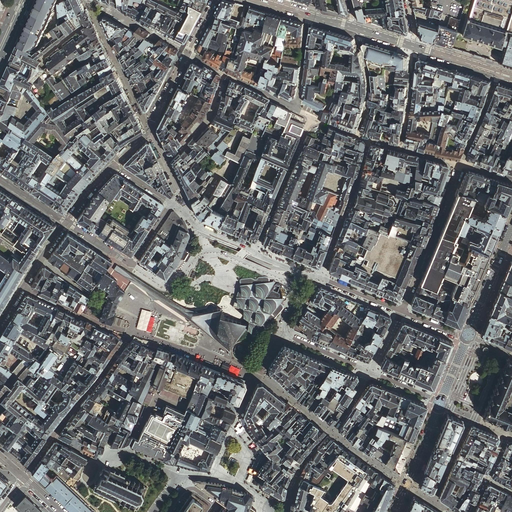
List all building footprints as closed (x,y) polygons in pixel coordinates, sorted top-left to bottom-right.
[(21,36),(17,44),(27,48),(27,49),(25,53),(29,54),(32,55),(34,51),(38,49),(40,47),(58,6),(60,0),(36,0),(35,5),(32,11),(30,15),(28,20),(26,25),(24,28),(21,36)] [(81,0),(68,0),(67,1),(71,9),(82,2),(82,1),(81,0)] [(124,0),(122,0),(121,10),(121,11),(125,12),(129,14),(132,7),(127,6),(128,1),(124,0)] [(141,0),(141,2),(147,5),(150,7),(155,9),(157,10),(163,13),(166,15),(172,17),(172,16),(175,11),(157,2),(156,3),(147,0),(141,0)] [(181,5),(180,9),(187,13),(189,5),(190,2),(188,1),(185,0),(178,0),(177,4),(181,5)] [(190,2),(189,5),(200,10),(205,0),(188,0),(188,1),(190,2)] [(228,0),(222,0),(216,13),(232,18),(236,2),(228,0)] [(335,0),(337,13),(345,15),(346,13),(341,0),(309,0),(309,4),(326,9),(324,0),(335,0)] [(351,0),(354,9),(364,6),(362,0),(351,0)] [(403,10),(401,0),(384,0),(386,7),(385,7),(386,10),(389,10),(390,14),(404,14),(403,10)] [(504,46),(499,62),(511,66),(511,0),(473,0),(468,19),(467,18),(461,35),(501,47),(502,45),(504,46)] [(84,6),(82,2),(71,9),(72,13),(74,16),(77,14),(86,9),(84,6)] [(136,18),(138,19),(147,5),(141,2),(138,7),(138,9),(134,17),(136,18)] [(60,15),(67,11),(63,3),(58,6),(58,8),(59,11),(60,15)] [(148,25),(157,10),(155,9),(150,17),(146,15),(150,7),(147,5),(138,19),(143,22),(148,25)] [(189,32),(200,10),(189,5),(187,13),(188,13),(187,15),(183,22),(179,29),(185,32),(185,30),(189,32)] [(241,23),(247,25),(247,22),(251,7),(245,5),(241,23)] [(440,17),(442,13),(442,11),(430,6),(421,6),(412,5),(413,10),(440,17)] [(131,15),(134,17),(138,9),(133,6),(132,7),(129,14),(131,15)] [(364,6),(354,9),(354,12),(356,19),(361,20),(365,21),(365,16),(365,8),(364,6)] [(155,9),(150,7),(146,15),(150,17),(155,9)] [(261,10),(251,7),(247,22),(255,24),(257,15),(260,16),(259,22),(266,24),(268,18),(270,13),(261,10)] [(381,16),(382,27),(388,28),(386,15),(386,10),(385,7),(365,8),(365,16),(381,16)] [(87,8),(86,9),(77,14),(74,16),(79,26),(82,24),(79,18),(89,13),(88,11),(87,8)] [(180,20),(183,22),(187,15),(186,15),(175,9),(175,11),(172,16),(180,20)] [(168,24),(172,17),(166,15),(164,19),(160,17),(163,13),(157,10),(148,25),(157,29),(163,33),(168,24)] [(68,12),(67,11),(60,15),(62,24),(68,20),(70,18),(68,12)] [(79,18),(82,24),(92,19),(91,18),(89,14),(89,13),(79,18)] [(214,17),(210,25),(221,29),(228,31),(229,26),(232,27),(233,26),(237,28),(238,27),(245,29),(247,25),(241,23),(239,22),(239,20),(232,18),(216,13),(214,17)] [(228,64),(226,70),(242,77),(243,74),(245,70),(247,64),(257,67),(257,66),(261,67),(261,69),(266,70),(267,65),(268,59),(278,61),(279,61),(279,56),(283,57),(283,56),(284,50),(278,49),(279,45),(277,44),(275,43),(280,21),(279,21),(281,16),(270,13),(268,18),(266,24),(259,22),(258,24),(255,24),(247,22),(247,25),(245,29),(238,27),(237,28),(233,26),(232,27),(230,32),(227,43),(229,44),(227,50),(227,51),(226,55),(232,57),(228,64)] [(405,34),(407,32),(404,14),(390,14),(386,15),(388,28),(400,32),(405,34)] [(112,38),(126,26),(106,15),(105,16),(104,16),(103,16),(103,17),(103,18),(103,19),(110,35),(112,38)] [(460,18),(450,15),(446,27),(438,24),(437,27),(432,42),(442,45),(451,48),(460,18)] [(173,39),(173,38),(177,33),(173,31),(174,29),(175,29),(177,25),(174,24),(175,21),(178,22),(180,20),(172,16),(172,17),(168,24),(173,26),(167,36),(168,36),(170,38),(173,39)] [(365,16),(365,21),(374,24),(382,27),(381,16),(365,16)] [(279,35),(277,44),(279,45),(278,49),(284,50),(285,45),(286,41),(287,42),(288,39),(287,38),(288,33),(293,34),(297,34),(303,34),(304,23),(294,20),(283,17),(279,35)] [(68,20),(62,24),(63,26),(66,30),(69,34),(75,29),(68,20)] [(419,38),(432,42),(437,27),(416,21),(419,38)] [(45,70),(34,84),(33,87),(37,88),(38,87),(39,89),(40,88),(41,89),(42,89),(43,88),(43,87),(47,83),(45,82),(47,80),(62,99),(62,100),(71,94),(62,81),(59,83),(53,76),(57,73),(61,77),(66,73),(64,71),(67,69),(65,66),(79,57),(83,54),(81,49),(79,47),(88,42),(95,38),(99,36),(99,34),(98,32),(96,28),(94,24),(93,23),(86,26),(84,27),(83,27),(82,28),(84,32),(79,36),(77,33),(76,33),(75,33),(71,36),(66,39),(62,43),(64,46),(59,49),(57,47),(49,53),(45,56),(46,56),(45,57),(46,58),(45,58),(48,62),(48,63),(49,64),(45,68),(44,69),(45,70)] [(63,26),(62,24),(60,23),(52,29),(56,36),(63,32),(60,28),(63,26)] [(173,26),(168,24),(163,33),(165,35),(167,36),(173,26)] [(202,40),(201,42),(209,46),(209,45),(212,39),(211,39),(212,38),(218,40),(221,29),(210,25),(207,31),(202,40)] [(308,46),(320,48),(326,49),(326,47),(328,39),(329,31),(320,28),(311,25),(308,46)] [(130,29),(126,26),(112,38),(113,40),(114,43),(115,44),(123,37),(125,39),(130,29)] [(146,39),(147,38),(151,34),(145,30),(139,27),(135,32),(133,34),(135,37),(137,40),(138,40),(141,37),(142,38),(143,37),(143,38),(144,37),(146,39)] [(133,34),(135,32),(132,30),(130,29),(125,39),(126,41),(127,42),(129,41),(130,43),(135,37),(133,34)] [(177,33),(173,38),(175,39),(180,42),(181,43),(184,42),(187,37),(189,32),(185,30),(185,32),(179,29),(177,33)] [(212,39),(209,45),(213,47),(221,50),(225,51),(227,43),(230,32),(228,31),(221,29),(218,40),(212,38),(211,39),(212,39)] [(55,44),(69,34),(66,30),(63,32),(56,36),(52,39),(55,44)] [(337,34),(329,31),(328,39),(335,40),(341,41),(347,42),(355,42),(354,39),(341,35),(337,34)] [(286,41),(285,45),(302,46),(303,34),(297,34),(296,39),(292,38),(293,34),(288,33),(287,38),(288,39),(287,42),(286,41)] [(101,39),(99,36),(95,38),(88,42),(79,47),(81,49),(91,43),(93,48),(102,42),(101,39)] [(118,54),(119,53),(128,45),(130,43),(129,41),(127,42),(126,41),(124,43),(125,44),(124,45),(122,43),(124,41),(124,40),(125,39),(123,37),(115,44),(113,46),(115,48),(117,52),(118,54)] [(140,42),(138,40),(137,40),(135,37),(130,43),(128,45),(119,53),(120,55),(121,57),(129,51),(128,50),(129,49),(130,50),(140,42)] [(155,46),(157,43),(152,41),(147,38),(146,39),(141,44),(140,46),(147,51),(150,53),(150,52),(155,46)] [(32,55),(39,58),(55,44),(52,39),(40,47),(38,49),(34,51),(32,55)] [(159,49),(164,42),(163,41),(160,39),(157,43),(155,46),(157,47),(152,53),(154,55),(156,53),(159,49)] [(335,40),(328,39),(326,47),(334,48),(335,40)] [(356,46),(355,42),(347,42),(341,41),(340,49),(352,51),(357,51),(356,46)] [(95,52),(104,47),(104,45),(102,42),(93,48),(94,49),(95,52)] [(122,61),(124,63),(133,55),(136,58),(145,51),(146,52),(147,51),(140,46),(141,44),(140,42),(130,50),(129,51),(121,57),(122,61)] [(167,43),(164,42),(159,49),(162,52),(159,55),(156,53),(154,55),(152,57),(157,61),(160,58),(169,44),(167,43)] [(198,52),(205,55),(207,50),(209,46),(201,42),(197,49),(198,52)] [(363,44),(367,60),(380,64),(381,63),(384,64),(385,64),(386,62),(394,63),(394,62),(398,63),(398,67),(405,67),(405,72),(408,72),(408,56),(387,49),(377,46),(365,42),(363,44)] [(93,48),(91,43),(81,49),(83,54),(93,48)] [(27,48),(17,44),(17,46),(15,49),(14,51),(24,55),(25,53),(27,49),(27,48)] [(172,46),(169,44),(160,58),(164,61),(167,57),(165,55),(167,52),(169,54),(173,47),(172,46)] [(320,48),(308,46),(307,55),(318,56),(319,53),(315,53),(316,50),(319,50),(320,48)] [(164,61),(172,66),(177,56),(176,54),(178,50),(175,48),(173,47),(169,54),(167,57),(164,61)] [(326,47),(326,49),(325,54),(324,59),(324,64),(340,67),(349,68),(349,64),(347,64),(347,63),(337,61),(337,62),(332,61),(334,48),(326,47)] [(89,57),(95,52),(94,49),(93,48),(83,54),(79,57),(82,61),(89,57)] [(96,58),(107,51),(106,50),(105,48),(96,54),(94,56),(96,58)] [(340,49),(334,48),(332,61),(337,62),(337,61),(347,63),(347,64),(349,64),(349,68),(351,69),(352,51),(340,49)] [(207,50),(205,55),(203,57),(205,58),(209,61),(210,62),(214,55),(218,56),(219,54),(217,53),(212,49),(211,52),(207,50)] [(214,55),(210,62),(216,65),(221,67),(223,62),(228,64),(232,57),(226,55),(227,51),(225,51),(221,50),(220,52),(218,51),(217,53),(219,54),(218,56),(214,55)] [(25,53),(24,55),(14,51),(12,57),(2,80),(0,83),(8,87),(11,88),(22,93),(30,82),(34,84),(45,70),(44,69),(43,68),(39,65),(42,60),(39,58),(32,55),(29,54),(25,53)] [(107,53),(107,51),(96,58),(97,61),(100,59),(108,54),(107,53)] [(140,58),(141,59),(142,60),(150,53),(147,51),(146,52),(145,51),(136,58),(137,60),(140,58)] [(351,69),(364,70),(361,57),(360,51),(357,51),(352,51),(351,69)] [(146,63),(152,57),(154,55),(152,53),(150,52),(150,53),(142,60),(146,63)] [(324,59),(325,54),(321,54),(319,54),(319,53),(318,56),(307,55),(306,62),(316,63),(316,58),(322,59),(324,59)] [(125,67),(127,69),(137,60),(136,58),(133,55),(124,63),(125,67)] [(110,60),(108,56),(101,61),(98,63),(101,67),(102,66),(110,60)] [(283,56),(283,57),(282,62),(281,63),(299,66),(300,58),(283,56)] [(136,84),(156,71),(152,67),(157,61),(152,57),(146,63),(141,68),(131,77),(133,81),(135,84),(136,84)] [(137,60),(127,69),(128,71),(129,73),(138,64),(137,62),(141,59),(140,58),(137,60)] [(162,77),(165,79),(169,71),(172,66),(164,61),(160,58),(157,61),(152,67),(156,71),(160,75),(158,77),(160,80),(162,77)] [(265,72),(261,83),(265,85),(268,86),(269,84),(271,77),(274,77),(274,76),(275,74),(276,70),(278,64),(278,61),(268,59),(267,65),(272,66),(270,70),(269,70),(268,72),(269,73),(265,72)] [(425,71),(428,61),(420,59),(417,60),(417,65),(417,70),(425,71)] [(104,69),(112,64),(111,62),(110,60),(102,66),(104,69)] [(378,74),(384,74),(385,69),(384,64),(381,63),(380,64),(367,60),(368,64),(371,74),(378,74)] [(437,75),(441,65),(433,63),(428,61),(425,71),(437,75)] [(81,71),(83,73),(94,66),(91,62),(79,69),(81,71)] [(190,63),(185,74),(192,78),(194,74),(197,75),(202,68),(196,64),(193,62),(190,63)] [(85,75),(89,79),(94,76),(93,74),(93,72),(101,67),(98,63),(94,66),(83,73),(85,75)] [(100,72),(103,77),(109,74),(107,70),(114,66),(113,65),(112,63),(112,64),(104,69),(100,72)] [(300,66),(299,66),(281,63),(281,64),(280,70),(287,71),(287,76),(288,76),(287,78),(292,79),(291,82),(293,82),(294,80),(298,81),(300,66)] [(130,75),(131,77),(141,68),(138,64),(129,73),(130,75)] [(340,67),(324,64),(321,64),(321,66),(320,73),(325,73),(326,68),(333,70),(332,75),(338,77),(340,67)] [(204,65),(202,68),(197,75),(195,79),(196,79),(202,82),(204,83),(206,79),(203,78),(199,76),(201,73),(205,75),(209,68),(206,66),(204,65)] [(320,73),(321,66),(316,65),(306,65),(304,77),(311,78),(312,76),(315,76),(316,74),(319,74),(320,73)] [(434,91),(433,96),(433,101),(432,104),(445,105),(446,98),(440,97),(441,92),(442,91),(442,90),(442,89),(441,89),(442,85),(445,77),(450,79),(455,80),(458,71),(450,68),(441,65),(437,75),(436,80),(435,84),(434,91)] [(243,74),(242,77),(247,79),(253,82),(255,74),(257,67),(254,67),(252,72),(245,70),(243,74)] [(349,68),(340,67),(338,77),(338,79),(345,79),(346,74),(359,75),(360,81),(361,82),(367,82),(366,76),(364,70),(351,69),(349,68)] [(397,84),(409,86),(409,80),(410,72),(408,72),(405,72),(405,67),(398,67),(397,67),(397,71),(396,84),(397,84)] [(210,69),(209,68),(205,75),(204,76),(207,78),(208,76),(209,76),(212,70),(210,69)] [(85,84),(90,80),(89,79),(85,75),(84,76),(85,77),(81,80),(77,75),(81,71),(79,69),(73,73),(66,78),(75,91),(85,84)] [(255,74),(253,82),(258,84),(260,85),(261,83),(265,72),(266,70),(261,69),(258,69),(257,74),(255,74)] [(103,77),(104,79),(107,84),(118,77),(119,77),(117,74),(117,72),(116,70),(109,74),(103,77)] [(425,71),(417,70),(416,78),(415,86),(424,87),(424,83),(424,78),(424,74),(425,71)] [(159,83),(160,80),(158,77),(160,75),(156,71),(136,84),(139,89),(148,84),(156,79),(157,80),(159,83)] [(469,88),(473,76),(466,73),(461,72),(458,71),(455,80),(454,85),(460,87),(469,88)] [(212,79),(217,82),(218,82),(220,77),(220,75),(218,74),(216,72),(212,79)] [(192,78),(185,74),(181,80),(178,87),(188,92),(189,93),(190,91),(194,83),(196,79),(195,79),(192,78)] [(280,75),(275,74),(274,76),(276,76),(283,78),(281,84),(285,85),(285,82),(287,76),(280,75)] [(324,80),(328,81),(328,80),(331,81),(331,82),(337,83),(338,79),(338,77),(332,75),(328,74),(326,74),(324,80)] [(372,77),(373,90),(382,91),(383,91),(383,88),(382,88),(382,86),(379,86),(378,74),(371,74),(372,77)] [(383,91),(389,92),(392,93),(395,86),(396,86),(397,84),(396,84),(385,80),(385,74),(384,74),(378,74),(379,86),(382,86),(382,88),(383,88),(383,91)] [(269,84),(268,86),(267,88),(271,91),(273,93),(278,85),(274,83),(276,76),(274,76),(274,77),(271,77),(269,84)] [(293,82),(291,82),(292,79),(287,78),(288,76),(287,76),(285,82),(285,85),(282,93),(284,94),(290,97),(292,98),(294,97),(294,95),(291,93),(292,92),(290,91),(292,84),(293,85),(293,82)] [(479,78),(473,76),(469,88),(479,91),(483,79),(479,78)] [(107,84),(105,85),(108,90),(111,88),(113,91),(110,92),(111,94),(123,86),(122,84),(120,80),(118,77),(107,84)] [(159,83),(152,88),(154,91),(157,94),(161,87),(165,79),(162,77),(160,80),(159,83)] [(48,109),(50,113),(55,118),(70,108),(84,99),(105,85),(107,84),(104,79),(90,87),(79,92),(69,98),(65,102),(55,108),(53,105),(48,109)] [(202,82),(196,79),(194,83),(199,86),(197,90),(201,92),(202,88),(204,83),(202,82)] [(227,87),(226,91),(230,93),(231,93),(235,82),(232,81),(229,79),(227,86),(227,87)] [(337,83),(336,90),(337,90),(338,90),(339,89),(339,88),(343,88),(344,82),(350,83),(349,92),(350,92),(356,93),(357,87),(359,87),(361,90),(361,93),(367,94),(367,90),(367,82),(361,82),(360,81),(355,80),(349,80),(345,79),(338,79),(337,83)] [(479,91),(486,93),(489,86),(491,81),(488,80),(483,79),(479,91)] [(150,90),(152,88),(159,83),(157,80),(150,87),(148,84),(139,89),(140,92),(142,95),(150,90)] [(298,83),(298,81),(294,80),(293,82),(293,85),(292,84),(290,91),(292,92),(291,93),(294,95),(295,95),(298,83)] [(320,86),(319,91),(326,92),(328,83),(325,82),(325,81),(324,81),(321,81),(321,82),(320,86)] [(7,101),(4,114),(2,121),(12,127),(13,128),(27,137),(50,113),(48,109),(32,90),(33,87),(34,84),(30,82),(22,93),(23,93),(25,94),(38,111),(25,125),(17,120),(14,118),(18,108),(11,106),(11,104),(11,103),(7,101)] [(8,87),(0,83),(0,96),(4,98),(8,87)] [(282,93),(285,85),(281,84),(280,84),(278,83),(278,85),(273,93),(277,95),(280,97),(282,93)] [(311,84),(303,83),(303,91),(304,91),(315,94),(316,90),(319,91),(320,86),(316,85),(312,84),(311,84)] [(424,89),(434,91),(435,84),(424,83),(424,87),(415,86),(414,93),(412,105),(421,106),(421,104),(424,105),(425,102),(427,100),(422,100),(424,89)] [(511,95),(511,87),(504,85),(499,83),(496,90),(503,92),(511,95)] [(215,88),(216,86),(207,84),(205,89),(214,92),(215,88)] [(234,95),(236,95),(237,95),(238,93),(240,94),(244,87),(241,85),(239,84),(234,95)] [(395,86),(392,93),(407,96),(408,89),(409,86),(397,84),(396,86),(395,86)] [(97,97),(108,90),(105,85),(84,99),(70,108),(55,118),(68,135),(91,115),(83,106),(97,97)] [(448,87),(448,88),(461,91),(459,100),(466,101),(484,106),(486,98),(487,94),(486,93),(479,91),(469,88),(460,87),(454,85),(452,85),(450,85),(450,87),(448,87)] [(113,97),(125,91),(124,89),(123,86),(111,94),(113,97)] [(188,92),(178,87),(174,95),(169,103),(180,109),(182,105),(179,103),(179,102),(178,102),(179,100),(179,101),(180,101),(182,98),(183,99),(184,96),(186,97),(188,92)] [(257,118),(256,117),(259,112),(260,113),(263,109),(268,100),(269,98),(258,93),(244,87),(240,94),(238,98),(240,99),(234,107),(234,108),(237,110),(235,114),(233,120),(236,122),(235,123),(253,130),(254,126),(257,118)] [(360,94),(361,93),(361,90),(359,87),(357,87),(356,93),(350,92),(349,96),(365,101),(366,98),(367,95),(360,94)] [(11,88),(8,96),(20,101),(23,93),(22,93),(11,88)] [(154,91),(152,88),(150,90),(142,95),(140,96),(141,99),(143,102),(154,91)] [(205,100),(210,102),(213,95),(214,92),(205,89),(204,95),(200,94),(199,95),(199,97),(205,100)] [(350,92),(349,92),(342,90),(342,94),(340,101),(333,122),(338,124),(340,125),(344,111),(345,108),(340,106),(342,102),(343,100),(348,101),(349,96),(350,92)] [(382,91),(373,90),(372,90),(371,96),(371,99),(380,101),(380,99),(381,99),(382,91)] [(73,140),(78,135),(82,132),(93,124),(91,120),(97,116),(99,119),(111,111),(108,106),(116,103),(118,106),(129,98),(127,95),(125,91),(113,97),(102,103),(103,105),(91,115),(68,135),(73,140)] [(154,100),(157,94),(154,91),(143,102),(147,110),(149,110),(154,100)] [(304,91),(303,91),(303,97),(305,98),(303,101),(309,104),(310,105),(310,106),(315,108),(320,111),(321,111),(319,118),(325,119),(327,120),(330,111),(324,109),(326,105),(314,99),(316,94),(315,94),(304,91)] [(383,91),(382,91),(381,99),(380,99),(380,101),(386,103),(387,103),(388,99),(388,98),(388,96),(389,92),(383,91)] [(407,96),(392,93),(392,95),(396,96),(396,99),(397,99),(407,102),(407,98),(407,96)] [(330,111),(327,120),(332,122),(333,122),(340,101),(342,94),(335,94),(333,103),(331,108),(334,108),(333,112),(330,111)] [(201,120),(210,102),(205,100),(199,97),(197,96),(191,109),(192,109),(190,113),(201,120)] [(365,101),(349,96),(348,101),(347,103),(355,105),(363,108),(364,104),(365,101)] [(113,109),(116,113),(117,114),(120,111),(118,109),(122,106),(124,109),(131,104),(131,103),(130,101),(129,98),(118,106),(113,109)] [(372,112),(376,113),(378,106),(380,101),(371,99),(370,102),(370,105),(373,105),(372,110),(372,112)] [(397,106),(406,108),(406,105),(407,102),(397,99),(396,101),(393,100),(391,104),(397,106)] [(483,108),(484,106),(466,101),(459,100),(458,99),(453,110),(460,112),(461,107),(471,110),(471,111),(470,115),(464,114),(463,117),(466,119),(477,123),(479,118),(483,108)] [(264,130),(266,125),(270,117),(266,116),(272,102),(270,101),(268,100),(263,109),(260,113),(259,112),(256,117),(257,118),(254,126),(264,130)] [(411,112),(411,116),(419,117),(421,118),(422,116),(434,118),(434,120),(437,121),(437,122),(438,122),(439,122),(440,122),(441,123),(444,111),(452,113),(453,110),(445,106),(445,105),(432,104),(433,101),(427,100),(425,102),(424,105),(421,104),(421,106),(412,105),(412,106),(411,112)] [(380,101),(378,106),(383,108),(388,110),(392,111),(405,114),(405,111),(406,108),(397,106),(397,109),(396,108),(394,109),(387,106),(385,106),(386,103),(380,101)] [(272,113),(276,104),(274,103),(272,102),(266,116),(270,117),(272,113)] [(491,103),(489,110),(495,113),(496,109),(498,105),(498,104),(492,102),(491,103)] [(180,109),(169,103),(165,112),(172,117),(175,120),(180,111),(179,110),(180,109)] [(346,108),(345,108),(344,111),(346,112),(347,110),(353,112),(355,105),(347,103),(346,108)] [(510,116),(511,112),(511,104),(507,103),(504,109),(498,105),(496,109),(510,116)] [(284,117),(287,109),(282,107),(276,104),(272,113),(277,115),(277,114),(278,115),(284,117)] [(363,110),(363,108),(355,105),(353,112),(352,113),(353,114),(354,111),(357,112),(358,111),(362,112),(363,110)] [(125,120),(136,112),(134,109),(132,106),(126,111),(127,114),(124,116),(122,114),(118,116),(119,117),(122,122),(125,120)] [(225,110),(218,107),(217,110),(216,114),(233,120),(235,114),(229,112),(228,115),(223,113),(225,110)] [(385,122),(388,110),(383,108),(382,112),(386,114),(385,118),(381,116),(380,120),(379,123),(381,124),(380,126),(384,127),(385,122)] [(113,109),(111,111),(99,119),(93,124),(82,132),(78,135),(92,146),(99,140),(109,132),(113,130),(122,122),(119,117),(114,121),(115,123),(112,125),(107,118),(109,116),(110,117),(116,113),(113,109)] [(506,118),(511,121),(511,120),(511,116),(510,116),(496,109),(495,113),(506,118)] [(403,121),(404,121),(405,117),(405,114),(392,111),(388,110),(385,122),(392,124),(393,121),(395,122),(395,121),(398,121),(399,120),(401,121),(401,120),(402,120),(402,121),(403,121)] [(453,127),(459,131),(460,126),(465,129),(467,125),(464,124),(466,119),(463,117),(464,114),(460,112),(453,110),(452,113),(451,114),(461,118),(457,127),(454,126),(453,127)] [(495,113),(489,110),(487,113),(485,119),(491,122),(497,125),(499,125),(500,122),(497,121),(498,118),(504,120),(505,120),(506,118),(495,113)] [(344,111),(340,125),(346,127),(348,128),(350,121),(344,118),(346,112),(344,111)] [(350,121),(348,128),(353,130),(357,132),(362,117),(361,116),(362,112),(358,111),(357,112),(354,111),(353,114),(352,113),(350,121)] [(444,124),(443,129),(451,131),(453,127),(448,123),(451,114),(452,113),(444,111),(441,123),(444,124)] [(137,114),(136,112),(125,120),(127,123),(128,122),(129,123),(137,115),(137,114)] [(172,117),(165,112),(161,119),(157,128),(156,131),(157,132),(165,125),(166,124),(172,117)] [(68,145),(73,140),(68,135),(55,118),(50,113),(27,137),(35,142),(45,131),(56,133),(64,143),(61,145),(61,148),(63,150),(68,145)] [(190,113),(181,124),(182,124),(190,132),(196,124),(201,120),(190,113)] [(233,120),(216,114),(214,118),(212,122),(224,128),(229,130),(235,123),(236,122),(233,120)] [(131,129),(140,122),(139,119),(137,115),(129,123),(127,124),(131,129)] [(370,136),(370,135),(374,122),(375,119),(375,116),(372,115),(369,122),(365,134),(368,135),(370,136)] [(419,117),(411,116),(410,123),(409,130),(416,131),(419,117)] [(505,141),(507,135),(505,134),(511,121),(506,118),(505,120),(502,127),(503,127),(501,132),(498,139),(505,141)] [(465,129),(473,133),(473,131),(474,130),(476,125),(477,123),(466,119),(464,124),(467,125),(465,129)] [(496,130),(501,132),(503,127),(502,127),(499,125),(497,125),(496,128),(495,128),(495,126),(490,124),(491,122),(485,119),(484,121),(483,123),(496,130)] [(113,130),(119,137),(125,132),(122,128),(127,124),(127,123),(125,120),(122,122),(113,130)] [(392,124),(394,124),(396,124),(395,130),(402,132),(402,129),(403,121),(402,121),(402,120),(401,120),(401,121),(399,120),(398,121),(395,121),(395,122),(393,121),(392,124)] [(431,133),(430,138),(427,150),(432,151),(437,153),(443,129),(444,124),(441,123),(440,122),(439,122),(438,122),(437,122),(437,121),(434,120),(433,125),(431,133)] [(0,168),(4,171),(12,160),(19,149),(15,146),(14,147),(13,150),(12,149),(7,158),(5,158),(5,159),(2,157),(0,155),(0,145),(4,140),(12,127),(2,121),(1,124),(0,126),(0,168)] [(364,134),(365,134),(369,122),(365,121),(361,132),(361,133),(364,134)] [(141,125),(140,122),(131,129),(127,131),(128,134),(129,135),(142,127),(141,125)] [(374,122),(370,135),(373,136),(376,137),(377,130),(379,124),(374,122)] [(385,122),(384,127),(384,129),(388,130),(386,140),(391,142),(391,141),(393,131),(394,124),(392,124),(385,122)] [(481,128),(480,131),(489,135),(491,130),(495,132),(496,130),(483,123),(481,128)] [(166,124),(165,125),(157,132),(159,136),(160,140),(170,131),(169,129),(168,127),(166,124)] [(187,136),(190,132),(182,124),(179,128),(177,131),(175,133),(177,136),(176,138),(181,143),(183,141),(187,136)] [(283,160),(289,163),(293,153),(299,138),(273,127),(273,128),(266,125),(264,130),(262,136),(253,133),(251,138),(247,147),(261,153),(262,152),(271,155),(276,143),(287,148),(283,160)] [(198,136),(195,140),(198,142),(208,145),(209,146),(213,149),(216,146),(223,138),(219,135),(218,134),(208,126),(198,136)] [(377,130),(376,137),(377,137),(381,138),(384,129),(384,127),(380,126),(379,130),(377,130)] [(462,134),(469,137),(470,138),(472,135),(473,133),(465,129),(460,126),(459,131),(462,134)] [(5,141),(7,142),(6,143),(7,144),(7,145),(8,146),(9,147),(10,147),(11,147),(12,147),(13,146),(14,147),(15,146),(19,149),(22,144),(27,137),(13,128),(12,127),(4,140),(5,141)] [(130,136),(132,140),(144,131),(143,129),(142,127),(129,135),(130,136)] [(170,131),(160,140),(162,143),(169,139),(173,135),(174,135),(175,133),(177,131),(172,127),(169,129),(170,131)] [(333,135),(335,131),(335,130),(332,129),(329,127),(326,134),(330,135),(329,139),(325,137),(323,136),(321,141),(326,143),(332,145),(333,135)] [(451,131),(456,137),(458,138),(460,140),(466,143),(468,140),(469,137),(462,134),(461,137),(458,134),(459,131),(453,127),(451,131)] [(219,135),(223,138),(229,130),(224,128),(220,132),(220,133),(219,135)] [(443,129),(437,153),(443,155),(449,156),(452,147),(454,148),(455,142),(456,137),(451,131),(443,129)] [(393,131),(391,141),(395,142),(400,143),(401,142),(401,137),(402,132),(395,130),(395,132),(393,131)] [(424,137),(430,138),(431,133),(416,131),(409,130),(408,136),(413,137),(419,139),(423,140),(424,137)] [(494,133),(493,137),(498,139),(501,132),(496,130),(495,132),(494,133)] [(119,137),(116,139),(118,141),(119,140),(120,142),(127,137),(126,135),(128,134),(127,131),(125,132),(119,137)] [(338,131),(335,131),(333,135),(332,145),(330,152),(331,153),(336,155),(336,154),(339,147),(341,143),(342,144),(344,138),(346,138),(347,135),(346,135),(338,131)] [(483,143),(480,149),(486,152),(489,147),(486,146),(488,141),(490,143),(493,137),(491,136),(489,135),(480,131),(478,135),(476,139),(483,143)] [(103,155),(110,160),(114,156),(117,153),(120,149),(123,146),(118,141),(116,139),(109,132),(99,140),(92,146),(97,149),(103,143),(108,149),(103,155)] [(347,134),(347,135),(346,138),(344,138),(342,144),(348,146),(352,136),(350,136),(347,134)] [(92,146),(78,135),(73,140),(68,145),(75,151),(80,146),(93,156),(89,162),(100,171),(106,165),(110,160),(103,155),(97,149),(92,146)] [(169,139),(162,143),(163,146),(164,148),(171,144),(175,139),(173,135),(169,139)] [(240,163),(245,153),(247,147),(251,138),(244,135),(236,154),(228,151),(226,157),(228,158),(240,163)] [(320,149),(325,151),(330,152),(332,145),(326,143),(325,147),(313,142),(314,138),(307,135),(305,138),(303,143),(304,144),(320,149)] [(118,141),(123,146),(124,145),(129,142),(132,140),(130,136),(128,138),(127,137),(120,142),(119,140),(118,141)] [(27,170),(42,147),(35,142),(27,137),(22,144),(31,150),(21,166),(27,170)] [(198,142),(195,140),(192,137),(190,140),(188,143),(189,145),(191,147),(191,146),(192,147),(197,152),(200,149),(207,155),(213,149),(209,146),(208,148),(209,149),(207,151),(198,142)] [(427,150),(430,138),(424,137),(423,140),(420,149),(424,150),(427,151),(427,150)] [(458,138),(456,137),(455,142),(460,144),(466,147),(467,145),(467,143),(466,143),(460,140),(458,138)] [(498,139),(493,137),(490,143),(489,147),(486,152),(481,163),(486,165),(490,166),(492,160),(494,155),(500,142),(498,141),(498,139)] [(171,144),(164,148),(166,151),(167,153),(169,154),(170,153),(172,154),(177,149),(176,148),(177,147),(181,143),(176,138),(175,139),(171,144)] [(326,143),(321,141),(316,139),(314,138),(313,142),(325,147),(326,143)] [(356,148),(363,151),(364,144),(363,141),(362,140),(360,139),(356,148)] [(472,147),(470,150),(478,154),(480,149),(483,143),(476,139),(474,142),(472,147)] [(505,141),(503,147),(500,153),(502,154),(505,155),(509,142),(505,141)] [(143,145),(137,151),(140,156),(141,156),(142,155),(144,153),(145,155),(153,150),(150,144),(149,142),(146,142),(143,145)] [(495,169),(495,168),(500,153),(503,147),(501,147),(502,143),(500,142),(494,155),(496,156),(494,161),(492,160),(490,166),(492,167),(495,169)] [(103,143),(97,149),(103,155),(108,149),(103,143)] [(348,146),(342,144),(341,143),(339,147),(344,149),(350,151),(351,149),(355,150),(354,153),(353,154),(352,156),(348,154),(348,155),(361,159),(362,154),(363,151),(356,148),(352,147),(348,146)] [(19,149),(12,160),(21,166),(31,150),(22,144),(19,149)] [(317,158),(318,154),(320,149),(304,144),(303,146),(302,149),(301,152),(313,156),(317,158)] [(373,155),(376,156),(379,146),(376,145),(371,144),(369,151),(373,152),(373,155)] [(460,159),(466,147),(460,144),(458,149),(455,157),(458,158),(460,159)] [(68,145),(63,150),(62,151),(92,179),(96,175),(100,171),(89,162),(86,165),(79,160),(72,154),(75,151),(68,145)] [(191,147),(189,145),(182,152),(180,154),(184,159),(185,161),(191,155),(192,157),(197,152),(192,147),(191,146),(191,147)] [(213,149),(207,155),(209,156),(214,160),(217,157),(223,163),(228,158),(226,157),(222,155),(223,153),(216,146),(213,149)] [(373,165),(373,167),(375,168),(376,164),(379,165),(380,163),(384,147),(382,147),(379,146),(376,156),(373,165)] [(57,156),(42,147),(27,170),(33,174),(43,158),(51,164),(57,156)] [(251,159),(259,162),(262,153),(261,153),(247,147),(245,153),(252,156),(251,159)] [(384,164),(388,149),(386,148),(384,147),(380,163),(384,164)] [(452,147),(449,156),(452,157),(455,157),(458,149),(454,148),(452,147)] [(184,159),(181,162),(179,160),(173,166),(174,168),(175,171),(180,166),(182,164),(184,167),(186,167),(187,169),(190,167),(192,170),(195,174),(196,173),(200,167),(200,166),(201,167),(209,156),(207,155),(200,149),(197,152),(192,157),(191,155),(185,161),(184,159)] [(387,175),(394,177),(397,168),(398,164),(399,154),(400,152),(396,151),(388,149),(384,164),(383,167),(382,170),(380,176),(384,177),(384,176),(387,175)] [(478,154),(474,160),(478,162),(481,163),(486,152),(480,149),(478,154)] [(143,168),(158,159),(157,157),(153,150),(145,155),(148,160),(145,161),(143,156),(142,155),(141,156),(140,156),(138,158),(138,159),(143,168)] [(478,154),(470,150),(467,157),(471,159),(474,160),(478,154)] [(77,173),(89,183),(91,181),(92,179),(62,151),(57,156),(66,162),(72,168),(77,173)] [(133,155),(130,158),(135,163),(138,159),(138,158),(140,156),(137,151),(133,155)] [(252,178),(250,186),(253,187),(260,190),(263,192),(266,193),(275,197),(287,168),(289,163),(283,160),(271,155),(262,152),(261,153),(262,153),(259,162),(252,178)] [(297,161),(309,166),(310,162),(313,156),(301,152),(299,156),(297,161)] [(184,159),(180,154),(179,153),(171,161),(172,164),(173,166),(179,160),(181,162),(184,159)] [(231,184),(239,187),(240,184),(251,159),(252,156),(245,153),(240,163),(231,184)] [(417,163),(418,157),(418,156),(405,153),(404,167),(410,169),(412,163),(417,163)] [(500,153),(495,168),(499,169),(503,159),(501,158),(502,154),(500,153)] [(348,161),(359,165),(360,161),(361,159),(348,155),(344,154),(343,157),(346,158),(346,161),(348,161)] [(367,157),(365,163),(373,165),(376,156),(373,155),(372,157),(367,156),(367,157)] [(57,156),(51,164),(48,168),(57,174),(66,162),(57,156)] [(317,158),(313,156),(310,162),(318,165),(320,159),(317,158)] [(419,157),(418,157),(417,163),(416,163),(416,173),(415,179),(420,181),(421,179),(422,173),(426,159),(424,158),(419,157)] [(33,174),(41,179),(41,178),(48,168),(51,164),(43,158),(33,174)] [(124,166),(134,173),(141,169),(135,163),(130,158),(127,160),(123,164),(124,166)] [(158,159),(143,168),(141,169),(134,173),(140,177),(145,180),(162,168),(160,164),(158,159)] [(353,185),(356,176),(345,172),(346,170),(342,169),(342,170),(340,169),(336,167),(337,164),(332,163),(327,161),(322,159),(320,159),(318,165),(316,171),(307,198),(304,207),(309,209),(313,201),(316,202),(317,200),(321,202),(328,190),(321,187),(328,169),(347,176),(345,183),(343,188),(341,195),(340,198),(341,199),(347,201),(350,193),(350,192),(350,191),(351,187),(352,185),(353,184),(353,185)] [(430,175),(433,161),(430,160),(426,159),(422,173),(430,175)] [(503,159),(499,169),(500,170),(504,171),(505,171),(506,169),(509,161),(505,159),(503,159)] [(12,160),(4,171),(13,177),(19,181),(27,170),(21,166),(12,160)] [(290,177),(282,198),(304,207),(307,198),(298,195),(308,169),(309,166),(297,161),(290,177)] [(345,172),(356,176),(359,167),(359,165),(348,161),(347,164),(348,165),(347,167),(346,167),(337,163),(337,164),(336,167),(340,169),(342,170),(342,169),(346,170),(345,172)] [(435,185),(441,187),(441,186),(442,186),(445,174),(446,172),(448,167),(447,164),(441,163),(433,161),(430,175),(428,181),(436,183),(435,185)] [(63,178),(72,168),(66,162),(57,174),(63,178)] [(308,169),(316,171),(318,165),(310,162),(309,166),(308,169)] [(364,167),(363,170),(371,173),(373,167),(373,165),(365,163),(364,167)] [(180,166),(175,171),(179,178),(187,169),(186,167),(184,167),(183,169),(180,166)] [(200,166),(200,167),(196,173),(199,176),(202,179),(208,172),(210,173),(211,171),(209,170),(208,171),(206,169),(206,170),(204,169),(201,167),(200,166)] [(187,169),(179,178),(181,181),(181,182),(192,170),(190,167),(187,169)] [(363,173),(362,176),(372,179),(374,174),(380,176),(382,170),(378,168),(375,168),(373,167),(371,173),(363,170),(363,173)] [(397,168),(394,177),(409,182),(408,184),(415,186),(415,179),(416,173),(410,172),(411,169),(410,169),(404,167),(404,170),(399,169),(397,168)] [(41,179),(33,190),(47,199),(49,200),(56,188),(53,186),(55,183),(53,182),(57,174),(48,168),(41,178),(41,179)] [(72,168),(63,178),(69,182),(77,173),(72,168)] [(156,179),(164,173),(163,171),(162,168),(145,180),(147,182),(150,184),(154,180),(152,178),(155,176),(156,179)] [(27,170),(19,181),(27,186),(33,190),(41,179),(33,174),(27,170)] [(194,176),(195,174),(192,170),(181,182),(183,186),(190,180),(194,176)] [(462,181),(457,192),(466,194),(467,188),(465,188),(467,181),(469,182),(473,172),(471,171),(468,170),(466,172),(462,181)] [(190,200),(191,201),(198,196),(202,190),(206,186),(202,183),(203,182),(204,182),(207,179),(209,181),(213,175),(210,173),(208,172),(202,179),(199,183),(188,196),(190,200)] [(480,185),(483,175),(477,173),(473,172),(469,182),(467,188),(466,194),(475,197),(477,190),(479,185),(480,185)] [(69,182),(82,190),(86,186),(89,183),(77,173),(69,182)] [(105,184),(99,191),(110,199),(113,195),(124,178),(117,173),(114,174),(105,184)] [(150,184),(155,187),(167,179),(166,177),(164,173),(156,179),(157,181),(155,182),(154,180),(150,184)] [(196,173),(195,174),(194,176),(190,180),(183,186),(184,188),(187,194),(188,196),(199,183),(196,180),(199,176),(196,173)] [(445,174),(442,186),(446,187),(451,177),(445,174)] [(486,188),(490,177),(486,176),(483,175),(480,185),(480,186),(486,188)] [(360,185),(369,187),(371,188),(373,179),(372,179),(362,176),(361,181),(360,185)] [(492,191),(496,179),(494,179),(490,177),(486,188),(486,189),(492,191)] [(75,200),(82,190),(69,182),(63,178),(60,183),(65,187),(64,189),(64,190),(63,192),(62,191),(62,192),(61,192),(59,191),(59,190),(59,189),(58,188),(57,189),(56,188),(49,200),(58,207),(67,212),(75,200)] [(113,195),(118,198),(133,207),(143,191),(134,185),(124,178),(113,195)] [(210,208),(201,218),(210,222),(217,225),(218,226),(226,210),(238,192),(240,188),(239,187),(231,184),(221,178),(213,193),(217,196),(221,194),(225,198),(217,211),(210,208)] [(161,191),(169,184),(168,182),(167,179),(155,187),(157,188),(161,191)] [(511,184),(507,183),(496,179),(492,191),(491,194),(494,195),(496,192),(502,194),(500,198),(511,202),(511,199),(511,184)] [(422,190),(443,196),(444,193),(446,188),(441,187),(435,185),(436,183),(428,181),(426,180),(425,184),(424,184),(422,190)] [(172,190),(169,184),(161,191),(170,197),(173,191),(172,190)] [(240,188),(238,192),(247,195),(245,199),(253,203),(257,205),(260,199),(256,197),(251,194),(252,193),(252,192),(251,192),(252,189),(249,188),(240,184),(239,187),(240,188)] [(396,189),(395,196),(402,198),(403,195),(410,197),(411,197),(415,188),(415,186),(408,184),(406,191),(404,191),(396,189)] [(368,191),(369,187),(360,185),(359,188),(357,193),(376,199),(378,194),(368,191)] [(6,192),(0,188),(0,205),(2,206),(0,208),(0,215),(13,197),(6,192)] [(443,196),(422,190),(419,189),(415,188),(411,197),(424,201),(427,202),(439,205),(440,204),(441,199),(443,196)] [(313,216),(321,220),(324,214),(327,207),(330,209),(333,204),(334,205),(336,201),(335,200),(336,196),(337,193),(328,190),(321,202),(321,203),(317,212),(312,210),(310,215),(313,216)] [(484,202),(488,193),(477,190),(475,197),(474,198),(484,202)] [(97,219),(101,212),(110,199),(99,191),(94,196),(92,198),(83,210),(97,219)] [(164,206),(163,204),(160,202),(143,191),(133,207),(137,210),(141,213),(145,208),(157,216),(158,214),(164,206)] [(226,210),(218,226),(225,228),(232,231),(236,223),(245,199),(247,195),(238,192),(226,210)] [(445,223),(438,239),(429,258),(419,282),(423,283),(431,287),(441,290),(447,293),(456,297),(470,302),(473,294),(473,293),(473,292),(474,292),(474,291),(476,286),(478,281),(481,275),(490,253),(478,248),(477,247),(472,245),(468,254),(464,252),(465,248),(455,243),(457,239),(455,238),(464,217),(465,214),(467,215),(469,212),(474,198),(475,197),(466,194),(457,192),(445,223)] [(210,196),(196,212),(198,215),(201,218),(210,208),(211,207),(210,205),(214,200),(215,200),(217,196),(213,193),(212,193),(210,196)] [(258,193),(256,197),(260,199),(257,205),(253,203),(251,207),(256,209),(253,217),(256,218),(263,222),(264,222),(267,215),(269,210),(262,207),(264,201),(266,196),(265,195),(262,194),(258,193)] [(378,194),(376,199),(357,193),(358,194),(357,198),(356,197),(355,200),(352,206),(361,209),(370,212),(369,213),(371,215),(370,216),(372,217),(371,218),(372,219),(381,222),(381,221),(385,222),(389,220),(390,218),(388,216),(393,214),(394,209),(392,205),(394,205),(395,202),(393,199),(388,198),(389,196),(379,193),(378,194)] [(489,207),(506,213),(508,208),(511,202),(500,198),(497,205),(495,204),(491,203),(494,196),(494,195),(491,194),(488,193),(484,202),(483,204),(489,207)] [(192,204),(196,212),(210,196),(208,194),(206,196),(204,194),(200,199),(198,196),(191,201),(192,204)] [(394,222),(396,216),(395,215),(396,212),(402,198),(395,196),(389,194),(389,196),(388,198),(393,199),(395,202),(394,205),(392,205),(394,209),(393,214),(388,216),(390,218),(389,220),(394,222)] [(402,198),(396,212),(415,217),(424,220),(425,215),(426,213),(423,212),(424,209),(420,208),(419,211),(417,214),(416,213),(417,210),(406,207),(408,201),(410,197),(403,195),(402,198)] [(273,200),(274,199),(266,196),(264,201),(272,204),(273,200)] [(21,202),(13,197),(0,215),(0,222),(4,225),(5,226),(12,217),(13,214),(18,217),(26,206),(21,202)] [(312,219),(313,216),(310,215),(312,210),(309,209),(304,207),(282,198),(281,197),(280,200),(278,205),(293,211),(295,207),(302,210),(300,215),(304,216),(312,219)] [(117,245),(121,248),(125,241),(133,228),(135,226),(129,223),(137,210),(133,207),(118,198),(107,216),(108,217),(99,233),(111,241),(117,245)] [(236,223),(232,231),(245,236),(253,240),(256,239),(259,231),(260,230),(263,222),(256,218),(253,225),(255,226),(255,227),(254,229),(243,224),(250,207),(251,207),(253,203),(245,199),(236,223)] [(334,210),(340,213),(342,213),(345,206),(347,201),(341,199),(338,207),(335,206),(334,210)] [(262,207),(269,210),(271,206),(272,204),(264,201),(262,207)] [(427,211),(436,214),(437,210),(439,205),(427,202),(427,204),(425,209),(424,209),(423,212),(426,213),(427,211)] [(293,211),(278,205),(277,208),(275,212),(287,217),(289,214),(290,215),(291,215),(293,211)] [(32,209),(26,206),(18,217),(20,219),(21,220),(28,225),(20,237),(25,241),(28,236),(33,228),(37,223),(35,222),(40,214),(32,209)] [(349,212),(350,212),(360,216),(362,213),(365,215),(364,218),(380,224),(381,222),(372,219),(371,218),(372,217),(370,216),(371,215),(369,213),(370,212),(361,209),(352,206),(350,209),(349,212)] [(339,215),(340,213),(334,210),(330,209),(327,207),(324,214),(329,217),(337,220),(339,215)] [(491,228),(499,231),(502,222),(506,213),(489,207),(484,217),(483,218),(469,212),(467,215),(465,214),(464,217),(489,227),(490,226),(489,226),(490,224),(492,225),(491,228)] [(145,208),(141,213),(143,213),(138,220),(149,228),(152,223),(157,216),(145,208)] [(84,224),(91,228),(97,219),(83,210),(77,219),(84,224)] [(148,247),(139,260),(146,265),(155,271),(162,275),(166,278),(171,270),(174,266),(178,260),(181,253),(182,250),(183,247),(186,240),(188,235),(184,225),(183,220),(174,211),(172,211),(165,222),(151,243),(148,247)] [(97,219),(91,228),(95,231),(99,233),(108,217),(107,216),(101,212),(97,219)] [(272,220),(286,226),(288,222),(285,221),(287,217),(275,212),(274,215),(272,220)] [(304,216),(300,215),(295,212),(292,219),(299,222),(301,223),(304,216)] [(381,232),(389,235),(389,233),(391,228),(385,226),(384,225),(380,224),(364,218),(360,216),(350,212),(349,214),(347,218),(355,221),(356,219),(361,221),(360,223),(365,226),(367,226),(369,222),(380,227),(379,231),(381,232)] [(409,220),(422,224),(431,226),(432,224),(432,222),(424,220),(415,217),(396,212),(395,215),(396,216),(409,220)] [(37,223),(33,228),(42,234),(37,242),(28,236),(25,241),(39,251),(48,238),(56,225),(40,214),(35,222),(37,223)] [(327,222),(335,225),(336,222),(337,220),(329,217),(324,214),(321,220),(327,222)] [(304,228),(306,229),(308,230),(309,226),(312,219),(304,216),(301,223),(299,222),(298,226),(304,228)] [(320,230),(332,234),(334,229),(335,225),(327,222),(321,220),(313,216),(312,219),(309,226),(315,228),(320,230)] [(394,222),(393,225),(391,228),(389,233),(410,241),(421,245),(425,246),(427,239),(429,235),(419,232),(422,224),(409,220),(396,216),(394,222)] [(472,245),(477,247),(478,248),(490,253),(494,241),(499,231),(491,228),(490,230),(488,229),(489,227),(464,217),(455,238),(457,239),(472,245)] [(374,243),(381,232),(379,231),(369,227),(367,226),(365,226),(360,223),(355,221),(347,218),(346,218),(345,221),(339,235),(338,237),(353,244),(356,246),(358,243),(351,240),(352,239),(348,237),(352,227),(366,232),(361,244),(370,249),(374,243)] [(285,227),(293,230),(294,227),(297,228),(298,226),(299,222),(292,219),(290,219),(289,219),(288,222),(286,226),(285,227)] [(138,220),(135,226),(133,228),(144,236),(149,228),(138,220)] [(270,225),(270,226),(279,230),(279,229),(285,230),(288,231),(292,232),(293,230),(285,227),(286,226),(272,220),(272,221),(270,225)] [(431,226),(422,224),(419,232),(429,235),(431,229),(432,227),(431,226)] [(279,230),(270,226),(268,229),(267,233),(272,236),(272,237),(276,238),(284,241),(287,236),(288,233),(287,233),(284,232),(279,230)] [(294,235),(298,237),(300,238),(302,233),(303,231),(304,228),(298,226),(297,228),(294,227),(293,230),(296,232),(294,235)] [(310,233),(309,236),(311,237),(314,230),(315,228),(309,226),(308,230),(307,232),(310,233)] [(9,259),(26,271),(33,260),(39,251),(25,241),(20,237),(13,231),(6,227),(2,233),(27,252),(21,261),(19,259),(18,260),(11,255),(9,259)] [(33,228),(28,236),(37,242),(42,234),(33,228)] [(144,236),(133,228),(125,241),(136,248),(143,237),(144,236)] [(317,239),(328,244),(330,240),(332,234),(320,230),(320,231),(317,239)] [(67,255),(69,251),(67,249),(69,246),(75,250),(73,254),(78,257),(87,244),(78,239),(67,231),(56,247),(67,255)] [(380,250),(395,257),(397,254),(398,254),(401,249),(399,249),(386,244),(389,235),(381,232),(374,243),(381,246),(380,250)] [(272,236),(267,233),(265,237),(263,242),(264,244),(266,245),(268,246),(272,237),(272,236)] [(284,242),(280,251),(285,253),(292,256),(298,241),(296,240),(298,237),(294,235),(291,234),(288,233),(287,236),(288,237),(290,237),(290,239),(288,238),(286,242),(284,241),(284,242)] [(308,241),(313,243),(316,244),(326,249),(327,247),(328,244),(317,239),(311,237),(309,236),(302,233),(300,238),(308,241)] [(404,261),(410,241),(389,233),(389,235),(386,244),(399,249),(401,249),(398,254),(397,254),(395,257),(404,261)] [(272,237),(268,246),(275,249),(280,251),(284,242),(284,241),(276,238),(272,237)] [(298,241),(292,256),(296,258),(300,260),(305,248),(306,247),(304,246),(305,246),(305,245),(304,245),(304,243),(307,244),(308,241),(300,238),(298,237),(296,240),(298,241)] [(353,244),(338,237),(338,240),(336,243),(343,246),(344,244),(351,247),(350,249),(357,252),(359,248),(356,246),(353,244)] [(125,241),(121,248),(125,251),(131,255),(134,251),(136,248),(125,241)] [(410,241),(404,261),(413,266),(414,264),(415,261),(416,258),(418,255),(419,250),(420,248),(421,245),(410,241)] [(305,248),(300,260),(304,261),(309,263),(316,244),(313,243),(310,249),(305,248)] [(334,249),(337,249),(355,257),(357,252),(350,249),(343,246),(336,243),(335,246),(334,249)] [(396,281),(404,261),(395,257),(380,250),(381,246),(374,243),(370,249),(364,261),(361,266),(374,276),(379,278),(381,275),(391,279),(396,281)] [(76,279),(96,250),(91,247),(88,245),(87,244),(78,257),(73,254),(69,251),(67,255),(58,267),(76,279)] [(323,257),(326,249),(316,244),(309,263),(313,265),(317,267),(320,266),(323,257)] [(47,259),(58,267),(67,255),(56,247),(52,253),(47,259)] [(345,259),(355,263),(361,266),(364,261),(355,257),(337,249),(336,251),(335,254),(345,259)] [(100,274),(101,275),(103,271),(111,260),(103,255),(96,250),(76,279),(90,289),(96,281),(100,274)] [(0,315),(10,297),(18,285),(19,284),(19,283),(26,271),(9,259),(0,252),(0,264),(9,271),(0,285),(0,315)] [(344,261),(345,259),(335,254),(329,269),(330,272),(334,273),(339,275),(342,264),(341,264),(343,260),(344,261)] [(353,268),(355,263),(345,259),(344,261),(343,260),(341,264),(342,264),(353,269),(353,268)] [(404,261),(396,281),(405,286),(413,266),(404,261)] [(507,268),(503,279),(511,283),(511,261),(510,261),(509,265),(507,268)] [(374,276),(361,266),(355,263),(353,268),(353,269),(352,271),(349,280),(362,285),(367,287),(369,288),(374,276)] [(192,318),(193,315),(191,313),(189,313),(186,311),(171,301),(163,296),(159,294),(135,278),(134,277),(116,265),(114,264),(113,266),(112,268),(128,279),(131,281),(150,294),(181,314),(190,320),(192,318)] [(344,278),(349,280),(352,271),(353,269),(342,264),(339,275),(344,278)] [(47,276),(51,271),(44,267),(42,267),(40,269),(39,271),(47,276)] [(47,276),(39,271),(37,275),(33,282),(31,286),(32,288),(38,291),(41,287),(37,284),(38,281),(40,278),(44,281),(47,276)] [(57,276),(51,271),(47,276),(44,281),(43,284),(41,287),(38,291),(37,292),(50,299),(55,301),(56,299),(59,293),(52,289),(51,291),(45,287),(46,285),(50,278),(54,281),(57,276)] [(107,273),(103,271),(101,275),(100,274),(96,281),(100,284),(109,289),(113,283),(116,279),(107,273)] [(390,281),(391,279),(381,275),(379,278),(374,290),(382,294),(383,294),(387,286),(382,283),(383,281),(388,284),(390,285),(391,283),(390,282),(390,281)] [(57,276),(54,281),(54,282),(55,282),(55,283),(53,288),(52,289),(59,293),(60,291),(63,292),(68,283),(57,276)] [(269,282),(269,279),(269,278),(268,277),(267,276),(259,277),(258,277),(257,278),(257,279),(256,280),(255,280),(253,279),(250,278),(249,278),(243,279),(241,279),(240,279),(240,280),(239,280),(239,281),(240,285),(266,282),(266,283),(269,282)] [(374,290),(379,278),(374,276),(369,288),(372,289),(374,290)] [(50,278),(46,285),(53,288),(55,283),(55,282),(54,282),(54,281),(50,278)] [(402,292),(405,286),(396,281),(391,279),(390,281),(391,281),(391,282),(394,283),(391,288),(387,286),(383,294),(387,296),(396,300),(400,299),(402,292)] [(501,284),(498,290),(511,295),(511,283),(503,279),(501,284)] [(266,282),(240,285),(238,291),(236,297),(232,306),(241,307),(243,310),(242,314),(246,318),(248,323),(251,331),(252,335),(257,330),(261,325),(262,326),(263,328),(269,325),(274,320),(278,315),(283,310),(284,309),(284,308),(284,307),(284,306),(283,305),(281,302),(284,298),(279,298),(277,298),(276,298),(276,297),(275,296),(273,294),(271,291),(271,290),(271,289),(271,288),(272,286),(273,284),(275,281),(269,282),(266,283),(266,282)] [(60,291),(59,293),(56,299),(65,304),(73,307),(81,292),(68,283),(63,292),(60,291)] [(105,295),(107,296),(117,302),(124,291),(113,283),(109,289),(105,295)] [(427,295),(431,287),(423,283),(421,288),(417,286),(414,293),(426,298),(427,295)] [(277,298),(279,298),(280,298),(281,297),(282,297),(282,296),(284,296),(285,295),(282,293),(282,292),(282,291),(282,290),(282,289),(281,289),(282,286),(277,284),(276,284),(275,285),(274,287),(272,286),(271,288),(271,289),(271,290),(271,291),(273,294),(275,296),(276,297),(276,298),(277,298)] [(441,290),(431,287),(427,295),(437,299),(441,290)] [(334,302),(338,294),(326,289),(318,289),(316,291),(314,296),(323,302),(325,301),(332,304),(333,303),(334,302)] [(447,310),(443,319),(460,326),(462,321),(465,313),(468,307),(470,302),(456,297),(447,293),(441,290),(437,299),(436,302),(439,304),(441,299),(442,299),(450,298),(452,298),(455,299),(452,308),(449,307),(448,307),(447,310)] [(511,295),(498,290),(494,300),(489,312),(496,315),(499,317),(501,318),(506,321),(511,323),(511,321),(511,295)] [(81,310),(88,297),(81,292),(73,307),(76,309),(80,311),(81,310)] [(416,308),(421,310),(426,298),(414,293),(410,304),(412,306),(416,308)] [(22,300),(17,308),(27,314),(36,298),(27,294),(25,295),(22,300)] [(361,321),(368,307),(349,299),(338,294),(334,302),(340,306),(337,312),(339,314),(352,323),(351,325),(357,328),(359,325),(361,321)] [(98,316),(97,319),(109,324),(113,315),(114,312),(113,312),(113,310),(114,307),(115,306),(117,302),(107,296),(105,301),(98,316)] [(312,298),(309,303),(324,312),(326,310),(324,308),(325,306),(322,305),(323,302),(314,296),(312,298)] [(57,308),(44,302),(43,301),(36,298),(27,314),(17,308),(14,312),(11,318),(43,335),(57,308)] [(426,298),(421,310),(426,312),(431,314),(436,302),(426,298)] [(340,306),(334,302),(333,303),(332,304),(329,308),(328,310),(334,313),(336,311),(337,312),(340,306)] [(436,302),(431,314),(437,316),(443,319),(447,310),(438,306),(439,304),(436,302)] [(329,327),(331,324),(335,319),(339,314),(337,312),(336,311),(334,313),(328,310),(327,311),(326,310),(324,312),(322,316),(321,318),(319,316),(320,314),(307,305),(302,314),(318,325),(322,328),(326,324),(329,327)] [(372,325),(379,311),(373,309),(368,307),(361,321),(365,324),(365,323),(366,324),(367,324),(368,324),(369,324),(370,324),(372,325)] [(60,309),(57,308),(43,335),(46,336),(44,339),(49,341),(50,339),(53,334),(55,331),(50,328),(55,319),(60,321),(64,312),(60,309)] [(190,320),(189,322),(191,322),(205,332),(225,346),(227,347),(227,349),(228,350),(229,353),(230,352),(230,350),(230,349),(231,347),(232,345),(243,331),(245,326),(223,319),(220,310),(197,315),(197,314),(197,313),(195,313),(194,313),(194,314),(193,314),(192,313),(192,312),(191,312),(191,313),(193,315),(192,318),(190,320)] [(385,314),(379,311),(372,325),(371,327),(373,328),(383,333),(387,326),(391,318),(390,316),(385,314)] [(67,313),(64,312),(60,321),(59,323),(63,325),(64,325),(65,322),(68,323),(72,315),(70,314),(67,313)] [(479,335),(490,339),(497,322),(499,323),(501,318),(499,317),(498,319),(495,318),(496,315),(489,312),(482,329),(479,335)] [(146,330),(150,317),(141,314),(137,328),(146,330)] [(315,329),(318,325),(302,314),(299,319),(307,325),(315,329)] [(34,358),(31,361),(18,377),(25,383),(30,376),(36,369),(41,373),(48,365),(49,364),(58,348),(66,353),(72,343),(68,340),(69,337),(74,329),(77,330),(82,320),(78,318),(73,316),(72,315),(68,323),(66,326),(64,325),(63,325),(60,332),(59,332),(57,337),(56,339),(54,344),(50,342),(49,341),(46,347),(42,353),(39,356),(37,358),(36,356),(34,358)] [(13,339),(14,340),(20,330),(30,336),(30,338),(34,341),(36,340),(46,347),(49,341),(44,339),(46,336),(43,335),(11,318),(8,323),(3,331),(14,337),(13,339)] [(59,323),(60,321),(55,319),(50,328),(55,331),(59,323)] [(307,325),(299,319),(294,328),(295,330),(299,332),(303,333),(305,329),(307,325)] [(85,321),(82,320),(77,330),(81,332),(86,322),(85,321)] [(86,321),(86,322),(81,332),(77,330),(74,329),(69,337),(74,339),(82,344),(85,340),(80,337),(82,333),(83,333),(88,336),(89,334),(90,333),(94,326),(94,325),(86,321)] [(402,323),(394,336),(404,341),(406,343),(409,337),(413,338),(417,327),(410,325),(404,322),(402,323)] [(510,328),(509,327),(504,325),(499,323),(497,322),(490,339),(495,341),(503,344),(507,335),(509,329),(510,328)] [(59,323),(55,331),(53,334),(55,335),(55,336),(56,337),(57,337),(59,332),(60,332),(63,325),(59,323)] [(330,328),(329,327),(326,324),(322,328),(321,330),(328,333),(330,328)] [(309,331),(307,335),(309,336),(311,337),(313,332),(315,329),(307,325),(305,329),(309,331)] [(314,338),(317,339),(321,330),(322,328),(318,325),(315,329),(313,332),(311,337),(314,338)] [(344,351),(345,352),(352,338),(357,328),(351,325),(349,329),(345,337),(347,339),(349,340),(344,351)] [(382,335),(383,333),(373,328),(372,330),(364,326),(362,325),(361,326),(359,325),(357,328),(352,338),(358,341),(375,350),(377,345),(382,335)] [(104,339),(108,333),(103,331),(96,327),(94,326),(90,333),(97,337),(93,342),(99,346),(101,342),(104,339)] [(430,332),(417,327),(413,338),(412,341),(415,342),(419,344),(419,345),(420,345),(420,346),(421,346),(422,346),(422,345),(429,348),(430,345),(434,347),(439,336),(430,332)] [(325,343),(328,344),(333,336),(330,334),(332,330),(330,328),(328,333),(321,330),(317,339),(319,340),(323,342),(325,343)] [(0,336),(12,344),(14,340),(13,339),(14,337),(3,331),(2,333),(0,335),(0,336)] [(109,332),(108,333),(104,339),(101,342),(114,350),(118,345),(122,340),(117,337),(111,334),(109,332)] [(333,336),(328,344),(337,348),(344,351),(349,340),(347,339),(345,337),(339,334),(335,332),(333,336)] [(89,334),(88,336),(86,338),(93,342),(97,337),(90,333),(89,334)] [(507,335),(503,344),(508,346),(511,347),(511,333),(511,334),(510,333),(509,336),(507,335)] [(0,351),(5,354),(8,349),(12,344),(0,336),(0,351)] [(392,341),(388,348),(397,353),(400,349),(401,346),(404,341),(394,336),(392,341)] [(434,354),(446,359),(448,353),(453,342),(446,339),(439,336),(434,347),(436,348),(434,354)] [(95,347),(97,348),(99,346),(93,342),(86,338),(85,340),(82,344),(79,347),(85,350),(84,352),(89,355),(90,356),(90,357),(91,358),(94,354),(92,352),(95,347)] [(352,338),(345,352),(349,353),(355,356),(357,351),(355,350),(356,348),(355,347),(356,345),(358,341),(352,338)] [(72,343),(66,353),(69,355),(74,347),(77,349),(79,347),(82,344),(74,339),(72,343)] [(12,344),(8,349),(21,357),(23,354),(27,348),(14,340),(12,344)] [(135,353),(140,344),(136,341),(132,340),(126,346),(135,353)] [(357,351),(355,356),(363,359),(367,361),(369,360),(375,350),(358,341),(356,345),(360,348),(359,352),(357,351)] [(114,350),(101,342),(99,346),(97,348),(102,352),(109,357),(112,353),(114,350)] [(141,343),(140,344),(135,353),(135,354),(139,356),(141,352),(145,354),(149,345),(145,344),(141,343)] [(285,375),(287,377),(289,375),(293,372),(297,368),(296,367),(294,366),(291,364),(290,364),(286,370),(286,371),(282,369),(285,364),(283,364),(288,357),(300,365),(309,354),(303,352),(302,352),(291,347),(284,344),(282,345),(281,346),(275,355),(268,366),(269,371),(278,378),(280,379),(285,375)] [(137,370),(135,374),(139,376),(139,375),(142,377),(148,366),(148,365),(156,348),(152,346),(150,346),(149,345),(145,354),(143,358),(142,361),(137,370)] [(428,352),(434,354),(436,348),(434,347),(430,345),(429,348),(422,345),(421,349),(423,350),(428,352)] [(135,354),(135,353),(126,346),(122,352),(117,359),(137,370),(142,361),(143,358),(139,356),(135,354)] [(23,354),(25,356),(31,361),(34,358),(36,356),(35,356),(30,350),(27,348),(23,354)] [(159,348),(156,348),(148,365),(153,368),(162,349),(161,349),(159,348)] [(388,348),(386,353),(380,364),(381,367),(388,370),(396,374),(404,357),(397,353),(388,348)] [(413,360),(416,362),(418,363),(423,350),(421,349),(418,348),(415,355),(415,356),(413,360)] [(140,402),(142,403),(148,389),(151,384),(159,363),(161,363),(166,350),(164,350),(162,349),(153,368),(148,365),(148,366),(142,377),(139,383),(138,384),(131,398),(140,402)] [(400,349),(397,353),(404,357),(408,359),(413,360),(415,356),(415,355),(410,353),(400,349)] [(172,352),(166,350),(161,363),(159,363),(151,384),(155,386),(162,389),(162,387),(165,380),(170,382),(177,364),(176,363),(173,362),(177,353),(172,352)] [(418,363),(420,363),(422,364),(428,352),(423,350),(418,363)] [(422,364),(426,366),(428,363),(430,364),(434,354),(428,352),(422,364)] [(107,359),(101,355),(99,357),(94,354),(91,358),(93,359),(98,362),(103,366),(105,363),(107,359)] [(293,372),(300,378),(305,383),(311,374),(313,372),(321,360),(315,357),(309,354),(300,365),(297,368),(293,372)] [(426,366),(440,372),(443,366),(446,359),(434,354),(430,364),(428,363),(426,366)] [(165,380),(162,387),(189,398),(203,364),(199,362),(192,360),(192,359),(188,358),(187,357),(181,355),(177,364),(170,382),(165,380)] [(78,361),(83,364),(87,359),(82,356),(78,361)] [(86,366),(97,374),(101,369),(103,366),(98,362),(95,366),(90,363),(93,359),(91,358),(90,357),(89,357),(87,359),(83,364),(86,366)] [(404,357),(396,374),(404,377),(412,380),(420,363),(418,363),(416,362),(414,366),(412,366),(412,365),(412,364),(411,364),(410,363),(409,364),(406,363),(408,359),(404,357)] [(511,360),(508,359),(509,358),(508,358),(507,359),(506,358),(506,360),(507,360),(504,367),(502,367),(502,368),(503,369),(501,373),(500,372),(500,374),(501,374),(499,378),(498,378),(497,379),(498,380),(497,384),(496,384),(495,385),(496,385),(494,390),(493,389),(493,391),(494,391),(492,395),(491,395),(490,396),(491,397),(489,401),(488,402),(489,402),(486,408),(485,409),(486,410),(484,415),(483,415),(482,415),(482,416),(483,417),(483,418),(484,418),(484,417),(490,420),(490,421),(491,421),(491,420),(495,422),(495,423),(496,423),(497,422),(502,424),(502,426),(504,427),(506,426),(511,428),(511,360)] [(4,366),(6,361),(2,359),(0,362),(0,369),(8,376),(12,371),(4,366)] [(84,373),(87,375),(93,380),(95,376),(97,374),(86,366),(83,364),(78,361),(75,359),(72,365),(76,367),(79,370),(84,373)] [(132,381),(135,374),(137,370),(117,359),(114,362),(111,367),(108,371),(105,375),(115,382),(112,388),(125,395),(130,385),(132,381)] [(324,361),(321,360),(313,372),(317,374),(319,371),(324,373),(331,364),(328,363),(324,361)] [(437,380),(440,372),(426,366),(422,364),(420,363),(412,380),(422,384),(433,389),(437,380)] [(189,399),(186,407),(192,410),(202,387),(203,387),(206,380),(211,368),(207,366),(203,364),(189,398),(189,399)] [(334,365),(331,364),(324,373),(321,377),(319,380),(318,382),(322,384),(319,389),(323,393),(330,382),(335,385),(332,390),(334,391),(335,389),(339,384),(342,378),(346,370),(341,368),(339,367),(334,365)] [(53,381),(56,377),(56,376),(52,373),(53,371),(48,365),(41,373),(46,376),(53,381)] [(69,369),(76,374),(79,370),(76,367),(72,365),(69,369)] [(214,369),(211,368),(206,380),(213,382),(213,381),(218,370),(215,369),(214,369)] [(11,387),(10,387),(8,385),(4,381),(8,376),(0,369),(0,395),(3,398),(11,387)] [(69,369),(63,378),(82,392),(85,388),(89,384),(83,380),(76,374),(69,369)] [(222,372),(218,370),(213,381),(222,385),(227,374),(222,372)] [(357,375),(346,370),(342,378),(352,385),(355,381),(356,380),(358,377),(357,375)] [(300,378),(293,372),(289,375),(296,382),(300,378)] [(238,403),(242,392),(246,385),(243,381),(241,380),(227,374),(222,385),(220,388),(218,391),(216,394),(227,398),(238,403)] [(304,402),(318,382),(319,380),(321,377),(319,375),(317,374),(316,376),(318,377),(317,378),(315,377),(311,374),(305,383),(301,390),(297,396),(299,398),(302,400),(303,401),(304,402)] [(39,375),(35,379),(32,384),(37,388),(44,378),(39,375)] [(93,380),(87,375),(83,380),(89,384),(91,382),(93,380)] [(103,378),(101,381),(112,388),(115,382),(105,375),(103,378)] [(285,375),(280,379),(279,380),(281,382),(282,383),(283,384),(283,385),(289,379),(287,377),(285,375)] [(296,382),(289,375),(287,377),(289,379),(294,384),(296,382)] [(32,384),(35,379),(30,376),(25,383),(35,391),(37,388),(32,384)] [(53,381),(46,376),(44,378),(37,388),(35,391),(42,396),(64,413),(69,407),(76,398),(53,381)] [(25,383),(18,377),(10,387),(11,387),(3,398),(1,400),(4,403),(7,405),(20,418),(27,423),(31,419),(34,415),(30,411),(29,412),(12,399),(20,388),(33,398),(29,403),(29,405),(33,408),(42,396),(35,391),(25,383)] [(56,377),(53,381),(76,398),(79,395),(82,392),(63,378),(61,381),(56,377)] [(301,390),(305,383),(300,378),(296,382),(294,384),(289,389),(292,391),(293,393),(297,387),(301,390)] [(334,391),(332,394),(340,399),(346,403),(356,388),(352,385),(342,378),(339,384),(346,388),(342,394),(335,389),(334,391)] [(289,379),(283,385),(286,386),(286,387),(289,389),(294,384),(289,379)] [(192,410),(194,411),(197,413),(200,414),(208,397),(206,397),(208,391),(212,385),(213,382),(206,380),(203,387),(202,387),(192,410)] [(112,388),(101,381),(94,390),(90,395),(98,400),(101,395),(105,397),(109,391),(123,399),(117,411),(114,410),(112,413),(117,416),(123,419),(128,410),(126,409),(131,398),(125,395),(112,388)] [(130,385),(125,395),(131,398),(138,384),(132,381),(130,385)] [(318,382),(304,402),(306,403),(307,404),(308,405),(319,389),(322,384),(318,382)] [(365,388),(361,394),(366,397),(366,398),(369,400),(370,397),(371,397),(372,397),(374,393),(378,395),(381,386),(376,384),(372,382),(369,383),(365,388)] [(283,406),(286,403),(282,399),(276,394),(269,389),(264,385),(263,384),(262,383),(257,383),(256,386),(252,395),(249,402),(245,410),(244,414),(244,415),(246,418),(247,420),(247,421),(251,419),(258,414),(254,411),(261,402),(270,409),(263,418),(267,422),(270,425),(273,422),(275,424),(288,410),(283,406)] [(346,388),(339,384),(335,389),(342,394),(346,388)] [(374,404),(378,406),(379,407),(381,401),(385,403),(391,390),(386,388),(381,386),(378,395),(374,404)] [(295,394),(297,396),(301,390),(297,387),(293,393),(294,394),(295,394)] [(319,389),(308,405),(310,407),(311,407),(312,408),(323,393),(319,389)] [(214,393),(208,391),(206,397),(208,397),(208,396),(214,399),(216,394),(218,391),(215,390),(214,393)] [(396,392),(391,390),(385,403),(389,404),(386,411),(392,414),(400,394),(396,392)] [(316,411),(319,413),(324,406),(330,398),(323,393),(312,408),(315,411),(316,411)] [(370,397),(369,400),(374,404),(378,395),(374,393),(372,397),(371,397),(370,397)] [(200,414),(202,415),(213,421),(214,422),(216,416),(208,413),(213,401),(224,405),(227,398),(216,394),(214,399),(208,396),(208,397),(200,414)] [(332,411),(338,415),(343,406),(337,402),(340,399),(332,394),(330,398),(324,406),(319,413),(323,417),(326,419),(332,411)] [(369,400),(366,398),(366,397),(361,394),(358,399),(354,405),(358,408),(359,407),(371,415),(370,417),(369,418),(375,422),(379,415),(374,411),(378,406),(374,404),(369,400)] [(375,422),(378,424),(395,432),(412,439),(416,431),(418,425),(406,420),(401,418),(402,415),(402,413),(409,398),(405,396),(400,394),(392,414),(386,411),(382,410),(379,415),(375,422)] [(98,400),(90,395),(86,400),(81,405),(82,406),(94,413),(101,403),(98,400)] [(42,396),(33,408),(46,418),(43,421),(52,429),(56,423),(61,417),(64,413),(42,396)] [(140,402),(131,398),(126,409),(128,410),(137,414),(138,411),(134,409),(136,404),(139,405),(140,402)] [(238,403),(227,398),(224,405),(223,407),(234,412),(235,409),(235,407),(236,407),(238,403)] [(427,406),(409,398),(402,413),(408,416),(407,419),(406,420),(418,425),(420,422),(426,408),(427,406)] [(223,407),(224,405),(213,401),(208,413),(216,416),(218,418),(219,417),(223,407)] [(287,401),(286,403),(283,406),(288,410),(292,406),(289,404),(287,401)] [(103,403),(101,403),(94,413),(100,417),(102,418),(108,407),(103,403)] [(166,404),(163,412),(178,419),(182,421),(183,421),(185,422),(187,416),(191,418),(194,411),(192,410),(186,407),(184,413),(166,404)] [(30,445),(36,450),(41,444),(46,438),(27,423),(20,418),(7,405),(2,411),(10,417),(8,420),(0,414),(0,413),(0,418),(2,420),(19,434),(25,427),(36,436),(30,445)] [(351,409),(347,414),(351,417),(352,418),(354,415),(356,417),(359,419),(362,414),(359,412),(358,411),(359,410),(360,409),(358,408),(354,405),(351,409)] [(94,413),(82,406),(80,409),(77,413),(83,418),(85,416),(90,418),(88,421),(95,425),(100,427),(104,430),(105,429),(108,422),(102,418),(100,417),(94,413)] [(295,408),(292,406),(288,410),(275,424),(279,428),(280,427),(283,424),(287,427),(290,424),(291,423),(294,419),(295,419),(300,413),(298,411),(295,408)] [(112,413),(114,410),(108,407),(102,418),(108,422),(108,421),(112,413)] [(223,407),(219,417),(229,422),(230,419),(234,412),(223,407)] [(358,408),(360,409),(362,411),(363,412),(370,417),(371,415),(359,407),(358,408)] [(134,421),(137,414),(128,410),(123,419),(122,422),(125,424),(127,419),(134,421)] [(10,417),(2,411),(0,414),(8,420),(10,417)] [(150,412),(137,439),(133,447),(149,454),(156,457),(161,459),(167,447),(175,430),(177,431),(182,421),(178,419),(163,412),(162,415),(155,411),(154,413),(153,413),(150,412)] [(210,434),(221,440),(224,433),(226,428),(216,422),(214,422),(213,421),(209,429),(198,423),(202,415),(200,414),(197,413),(194,411),(191,418),(189,424),(193,426),(210,434)] [(336,417),(338,415),(332,411),(326,419),(329,422),(332,424),(336,417)] [(352,427),(346,436),(350,439),(353,441),(364,426),(369,418),(370,417),(363,412),(362,414),(359,419),(356,422),(360,425),(356,430),(352,427)] [(83,418),(77,413),(76,414),(75,416),(70,421),(83,430),(82,431),(85,433),(87,434),(90,435),(93,437),(94,438),(97,433),(100,427),(95,425),(92,431),(86,428),(79,424),(83,418)] [(98,443),(104,445),(111,430),(116,433),(120,426),(113,423),(117,416),(112,413),(108,421),(108,422),(105,429),(104,430),(98,443)] [(302,415),(300,413),(295,419),(298,421),(293,426),(290,424),(287,427),(285,430),(290,435),(294,431),(306,417),(305,417),(303,415),(302,415)] [(270,428),(272,427),(270,425),(267,422),(263,418),(262,417),(258,414),(251,419),(258,428),(262,426),(266,431),(270,428)] [(351,417),(347,414),(338,427),(338,430),(341,432),(343,433),(351,421),(349,419),(351,417)] [(462,421),(447,414),(443,423),(441,427),(438,435),(435,442),(451,449),(457,436),(463,423),(462,421)] [(43,421),(42,421),(41,423),(38,421),(36,419),(38,417),(34,415),(31,419),(38,425),(41,427),(49,433),(50,431),(52,429),(43,421)] [(213,421),(202,415),(198,423),(209,429),(213,421)] [(120,426),(122,422),(123,419),(117,416),(113,423),(120,426)] [(216,422),(226,428),(228,425),(229,422),(219,417),(218,418),(216,416),(214,422),(216,422)] [(309,420),(306,417),(294,431),(296,434),(300,430),(303,433),(311,422),(309,420)] [(345,435),(346,436),(352,427),(356,422),(359,419),(356,417),(355,418),(354,417),(351,421),(343,433),(345,435)] [(375,422),(369,418),(364,426),(366,428),(364,431),(367,433),(367,432),(372,426),(375,422)] [(27,423),(46,438),(47,436),(49,433),(41,427),(38,430),(35,428),(38,425),(31,419),(27,423)] [(126,429),(129,431),(134,421),(127,419),(125,424),(122,422),(120,426),(126,429)] [(255,438),(256,438),(266,431),(262,426),(258,428),(251,419),(247,421),(246,422),(250,431),(252,434),(255,438)] [(0,443),(8,449),(19,436),(19,434),(2,420),(0,423),(0,432),(3,429),(5,431),(5,432),(5,433),(6,433),(7,432),(10,435),(2,444),(0,441),(0,443)] [(82,431),(83,430),(70,421),(69,420),(66,423),(64,427),(73,434),(78,438),(77,439),(81,441),(82,438),(80,437),(82,431)] [(189,424),(187,423),(185,422),(183,421),(182,421),(177,431),(175,430),(167,447),(161,459),(162,460),(175,463),(190,468),(206,471),(209,469),(208,469),(209,469),(210,469),(211,465),(221,440),(210,434),(193,426),(189,424)] [(130,436),(134,437),(141,423),(140,423),(140,424),(136,422),(130,436)] [(310,437),(317,427),(317,426),(315,425),(312,423),(312,422),(311,422),(303,433),(305,434),(306,434),(310,437)] [(266,431),(256,438),(258,441),(259,443),(279,428),(275,424),(272,427),(270,428),(272,430),(268,434),(266,431)] [(262,447),(266,451),(276,443),(278,445),(281,443),(276,438),(281,434),(282,435),(284,437),(287,439),(290,435),(285,430),(287,427),(283,424),(280,427),(279,428),(259,443),(262,447)] [(378,424),(376,429),(375,431),(379,434),(376,438),(374,439),(379,442),(386,433),(388,434),(394,437),(394,439),(390,449),(392,449),(406,455),(406,454),(408,449),(411,444),(412,439),(395,432),(378,424)] [(126,429),(120,426),(116,433),(111,445),(116,445),(118,445),(126,429)] [(364,426),(353,441),(356,443),(358,445),(363,437),(367,433),(364,431),(366,428),(364,426)] [(363,437),(358,445),(360,446),(360,447),(362,448),(369,439),(372,435),(375,431),(376,429),(372,426),(367,432),(371,434),(368,437),(368,436),(366,439),(363,437)] [(470,428),(469,432),(475,434),(478,428),(476,427),(473,426),(471,426),(470,428)] [(27,443),(30,445),(36,436),(25,427),(19,434),(19,436),(27,443)] [(73,434),(64,427),(63,428),(61,430),(72,436),(73,434)] [(95,449),(98,443),(104,430),(100,427),(97,433),(99,435),(96,439),(94,438),(93,437),(90,442),(87,440),(85,439),(82,438),(81,441),(84,443),(82,448),(81,449),(84,450),(90,454),(91,454),(93,455),(95,449)] [(305,443),(310,447),(311,446),(313,444),(314,442),(317,439),(318,438),(324,432),(321,429),(317,427),(310,437),(305,443)] [(479,436),(485,438),(488,432),(484,430),(478,428),(475,434),(479,436)] [(121,445),(123,445),(127,435),(129,431),(126,429),(118,445),(121,445)] [(64,439),(69,441),(69,440),(72,436),(61,430),(60,432),(59,434),(59,435),(64,439)] [(289,451),(292,454),(303,441),(305,443),(310,437),(306,434),(305,434),(303,433),(300,430),(296,434),(294,431),(290,435),(287,439),(281,443),(282,444),(287,449),(289,451)] [(467,434),(465,438),(472,441),(474,438),(478,440),(476,443),(481,446),(483,442),(484,441),(478,438),(479,436),(475,434),(469,432),(467,434)] [(485,438),(497,443),(499,438),(497,436),(493,434),(488,432),(485,438)] [(391,451),(392,449),(390,449),(394,439),(394,437),(388,434),(386,433),(379,442),(378,443),(389,451),(391,451)] [(78,438),(73,434),(72,436),(69,440),(75,444),(77,439),(78,438)] [(276,438),(281,443),(287,439),(284,437),(282,435),(281,434),(276,438)] [(319,449),(313,457),(317,460),(318,458),(322,460),(325,457),(321,454),(333,439),(330,437),(327,434),(322,441),(317,447),(319,449)] [(31,457),(36,450),(30,445),(27,443),(19,436),(8,449),(21,459),(27,464),(31,457)] [(130,446),(134,437),(130,436),(130,437),(126,446),(128,446),(130,446)] [(463,443),(461,447),(471,452),(473,448),(479,451),(481,446),(476,443),(472,441),(465,438),(464,442),(463,443)] [(491,446),(498,450),(499,447),(500,445),(497,443),(485,438),(484,441),(483,442),(487,444),(488,445),(489,443),(492,444),(491,446)] [(75,444),(75,445),(77,446),(82,448),(84,443),(81,441),(77,439),(75,444)] [(335,441),(333,439),(321,454),(325,457),(326,458),(327,456),(337,443),(335,441)] [(369,439),(362,448),(364,449),(364,450),(366,451),(372,443),(372,442),(371,441),(369,439)] [(374,439),(372,442),(372,443),(376,446),(371,452),(374,454),(377,456),(382,460),(383,461),(389,451),(378,443),(379,442),(374,439)] [(57,450),(61,444),(56,441),(54,441),(50,446),(45,452),(54,459),(60,463),(65,456),(63,454),(60,459),(58,457),(54,454),(57,450)] [(308,449),(310,447),(305,443),(303,441),(292,454),(294,456),(299,460),(301,458),(301,457),(302,457),(303,455),(304,454),(305,452),(306,451),(308,449)] [(432,449),(430,455),(445,462),(451,449),(435,442),(432,449)] [(485,456),(493,460),(495,456),(496,454),(488,450),(485,449),(486,446),(487,444),(483,442),(481,446),(479,451),(478,453),(479,453),(485,456)] [(104,445),(98,443),(95,449),(93,455),(96,456),(98,450),(102,452),(103,449),(104,445)] [(281,460),(282,461),(286,456),(283,454),(281,456),(277,450),(282,444),(281,443),(278,445),(276,443),(266,451),(268,453),(269,456),(271,455),(278,462),(281,460)] [(321,463),(325,466),(326,466),(342,446),(340,445),(337,443),(327,456),(329,457),(325,462),(322,460),(320,462),(321,463)] [(372,443),(366,451),(368,453),(370,454),(371,452),(376,446),(372,443)] [(65,456),(70,449),(63,445),(61,444),(57,450),(61,453),(63,454),(65,456)] [(287,449),(282,444),(277,450),(281,456),(283,454),(287,449)] [(497,452),(498,450),(491,446),(488,445),(487,444),(486,446),(489,448),(488,450),(496,454),(497,452)] [(321,470),(316,475),(312,479),(310,481),(306,479),(301,477),(300,479),(298,483),(312,491),(312,490),(312,489),(315,491),(311,500),(314,501),(314,502),(330,511),(332,511),(337,511),(368,465),(366,463),(348,451),(342,446),(326,466),(325,466),(321,470)] [(311,456),(313,457),(319,449),(317,447),(311,455),(311,456)] [(460,450),(459,452),(467,456),(469,456),(469,455),(473,457),(472,458),(476,460),(478,455),(471,452),(461,447),(460,450)] [(82,470),(83,467),(84,466),(89,459),(70,448),(70,449),(65,456),(60,463),(62,464),(65,466),(64,468),(72,474),(72,475),(77,479),(81,475),(81,472),(82,470)] [(298,462),(299,460),(294,456),(292,454),(289,451),(287,449),(283,454),(286,456),(296,466),(298,462)] [(406,455),(392,449),(391,451),(389,451),(383,461),(399,472),(403,461),(406,455)] [(60,459),(63,454),(61,453),(57,450),(54,454),(58,457),(60,459)] [(503,453),(501,456),(509,460),(510,460),(511,453),(504,451),(503,453)] [(43,456),(41,459),(48,465),(49,465),(53,468),(55,465),(51,462),(54,459),(45,452),(43,456)] [(458,454),(457,456),(470,462),(474,464),(475,463),(476,460),(472,458),(471,459),(467,457),(467,456),(459,452),(458,454)] [(274,473),(280,466),(281,465),(278,462),(271,455),(269,456),(269,457),(263,464),(267,468),(269,469),(273,465),(276,468),(272,472),(274,473)] [(438,479),(445,462),(430,455),(427,462),(423,471),(438,479)] [(482,462),(490,467),(492,462),(493,460),(485,456),(484,458),(478,455),(476,460),(482,462)] [(288,464),(287,465),(292,471),(293,470),(294,469),(294,468),(295,467),(296,466),(286,456),(282,461),(284,463),(286,461),(288,464)] [(309,458),(307,461),(321,470),(325,466),(321,463),(319,466),(315,463),(317,460),(313,457),(311,456),(309,458)] [(456,458),(455,460),(464,464),(465,462),(469,464),(470,462),(457,456),(456,458)] [(509,465),(511,466),(511,463),(511,460),(511,461),(510,460),(509,460),(501,456),(500,458),(499,461),(505,464),(509,465)] [(48,465),(41,459),(36,465),(31,471),(35,475),(39,478),(49,465),(48,465)] [(57,471),(62,464),(60,463),(54,459),(51,462),(55,465),(53,468),(57,471)] [(280,466),(290,476),(291,474),(292,471),(287,465),(285,468),(282,465),(284,463),(282,461),(281,460),(278,462),(281,465),(280,466)] [(452,467),(451,470),(458,474),(461,468),(466,471),(465,474),(466,475),(470,477),(473,472),(474,469),(464,464),(455,460),(452,467)] [(321,470),(307,461),(306,463),(304,467),(310,471),(312,468),(314,470),(313,473),(316,475),(321,470)] [(505,464),(499,461),(498,462),(496,466),(504,469),(505,467),(508,468),(505,466),(505,464)] [(475,467),(483,471),(487,473),(489,470),(490,467),(482,462),(481,465),(475,463),(474,464),(473,467),(475,467)] [(73,485),(77,479),(72,475),(72,474),(64,468),(65,466),(62,464),(57,471),(53,468),(49,465),(39,478),(44,483),(49,488),(55,493),(64,501),(75,511),(97,511),(99,510),(96,507),(86,498),(74,486),(73,485)] [(258,473),(265,478),(268,480),(274,473),(272,472),(271,470),(270,471),(269,471),(268,472),(269,473),(268,474),(267,473),(267,472),(266,471),(266,472),(265,471),(267,468),(263,464),(259,470),(258,472),(258,473)] [(369,511),(372,507),(366,504),(368,501),(362,497),(377,470),(375,469),(368,465),(337,511),(369,511)] [(102,466),(102,467),(103,468),(102,471),(101,471),(100,471),(99,472),(99,473),(95,479),(95,480),(95,481),(95,482),(95,483),(95,484),(93,487),(92,488),(93,489),(93,490),(94,490),(94,489),(98,491),(98,492),(99,493),(99,491),(103,493),(102,494),(103,495),(104,494),(108,496),(107,497),(108,497),(109,496),(113,498),(112,499),(114,500),(114,499),(118,500),(117,501),(118,502),(119,501),(123,503),(122,504),(123,504),(124,503),(127,505),(127,506),(128,506),(128,505),(132,507),(132,508),(133,509),(133,507),(135,508),(136,509),(135,509),(136,509),(137,508),(137,509),(138,508),(137,508),(138,506),(139,506),(138,505),(139,503),(140,504),(140,503),(139,503),(140,501),(141,501),(144,495),(143,494),(144,493),(145,493),(145,492),(144,492),(145,490),(146,490),(145,490),(146,488),(147,488),(147,487),(146,487),(147,486),(146,486),(146,487),(144,486),(144,485),(143,484),(142,485),(139,483),(139,482),(138,482),(138,483),(135,481),(135,480),(134,480),(133,481),(130,479),(130,478),(129,477),(128,478),(125,477),(125,476),(124,475),(124,476),(119,474),(120,473),(119,473),(118,474),(115,472),(115,471),(114,471),(110,470),(110,469),(109,468),(109,469),(104,467),(105,466),(104,466),(103,467),(102,466)] [(289,478),(290,476),(280,466),(274,473),(268,480),(274,485),(276,485),(278,482),(275,480),(278,476),(280,474),(283,476),(282,478),(284,479),(288,482),(289,479),(289,478)] [(504,469),(496,466),(496,468),(494,472),(502,475),(503,474),(505,475),(507,471),(504,469)] [(299,476),(301,477),(306,479),(309,476),(312,479),(316,475),(313,473),(310,471),(304,467),(302,470),(299,476)] [(473,472),(481,476),(482,473),(483,471),(475,467),(474,469),(473,472)] [(461,468),(458,474),(464,477),(465,477),(466,475),(465,474),(466,471),(461,468)] [(366,504),(372,507),(373,507),(374,504),(381,492),(378,490),(379,488),(377,486),(379,483),(383,475),(382,474),(379,472),(377,470),(362,497),(368,501),(366,504)] [(444,501),(448,503),(453,496),(456,493),(459,495),(461,497),(462,496),(469,480),(465,477),(464,477),(458,474),(451,470),(444,485),(439,496),(440,498),(444,501)] [(438,479),(423,471),(421,476),(418,484),(427,490),(431,481),(436,484),(437,482),(438,479)] [(0,472),(0,493),(9,481),(0,473),(0,472)] [(470,477),(478,481),(480,478),(481,476),(473,472),(470,477)] [(493,478),(503,483),(506,477),(502,475),(494,472),(493,472),(493,473),(492,475),(493,478)] [(386,477),(383,475),(379,483),(381,485),(379,488),(378,490),(381,492),(382,491),(389,479),(386,477)] [(470,477),(469,480),(470,480),(467,486),(474,489),(476,485),(478,481),(470,477)] [(286,487),(286,486),(282,484),(279,483),(276,488),(275,487),(274,486),(274,485),(268,480),(265,478),(264,478),(261,483),(262,486),(266,488),(271,491),(281,497),(284,496),(285,489),(286,487)] [(389,479),(382,491),(381,492),(374,504),(384,509),(389,495),(394,483),(389,479)] [(433,491),(436,484),(431,481),(427,490),(428,490),(430,492),(431,491),(433,491)] [(208,482),(196,482),(196,484),(213,496),(216,496),(216,497),(216,498),(224,504),(224,506),(219,511),(256,511),(257,510),(251,506),(253,499),(252,499),(254,496),(246,490),(245,492),(244,492),(242,492),(241,491),(238,490),(237,490),(235,489),(233,489),(231,488),(229,487),(225,487),(225,485),(221,484),(219,483),(216,483),(214,483),(212,482),(211,482),(208,482)] [(295,494),(292,503),(304,506),(307,508),(310,499),(309,499),(312,491),(298,483),(297,487),(295,493),(295,494)] [(496,495),(499,489),(494,487),(489,484),(487,485),(484,492),(492,496),(493,494),(496,495)] [(469,499),(469,500),(474,503),(477,497),(479,492),(474,489),(467,486),(466,489),(469,490),(467,493),(465,492),(463,496),(464,497),(469,499)] [(506,511),(507,511),(503,509),(503,510),(499,508),(506,493),(499,489),(496,495),(495,497),(494,499),(493,502),(492,504),(495,506),(492,511),(506,511)] [(492,496),(484,492),(483,494),(482,497),(493,502),(494,499),(491,498),(492,496)] [(203,511),(209,505),(192,493),(177,511),(203,511)] [(507,511),(511,500),(511,496),(509,494),(506,493),(499,508),(503,510),(503,509),(507,511)] [(407,511),(406,511),(419,511),(423,502),(414,495),(407,511)] [(24,511),(42,511),(38,508),(25,496),(17,505),(24,511)] [(453,496),(448,503),(447,504),(449,505),(451,506),(456,498),(453,496)] [(455,509),(456,508),(464,497),(463,496),(462,496),(461,497),(458,500),(456,498),(451,506),(452,507),(455,509)] [(464,511),(469,500),(469,499),(464,497),(456,508),(459,510),(461,511),(464,511)] [(493,502),(482,497),(481,499),(480,501),(483,503),(484,501),(488,503),(487,505),(486,506),(490,508),(492,504),(493,502)] [(332,511),(330,511),(314,502),(314,501),(311,500),(310,499),(307,508),(311,509),(310,511),(332,511)] [(438,511),(437,511),(423,502),(419,511),(438,511)] [(290,505),(290,508),(300,511),(301,508),(302,508),(303,508),(304,506),(292,503),(290,503),(290,505)]
